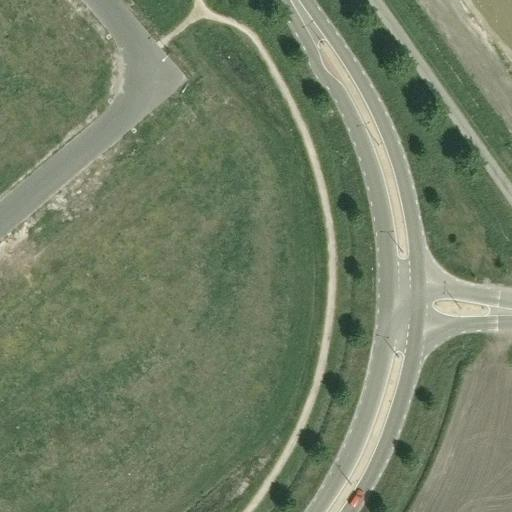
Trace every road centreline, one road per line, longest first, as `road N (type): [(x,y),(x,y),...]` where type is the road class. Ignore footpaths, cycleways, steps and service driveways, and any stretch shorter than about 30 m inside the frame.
road 1 (unclassified): [(101,0),(170,79),(0,225)]
road 2 (secondary): [(288,0),(318,66),(340,90),(373,169),(389,305)]
road 3 (secondary): [(417,290),(408,194),(391,141),(346,58),(299,0)]
road 4 (secondary): [(389,305),(365,426),(318,511)]
road 5 (secondary): [(349,511),(388,437),(416,323)]
